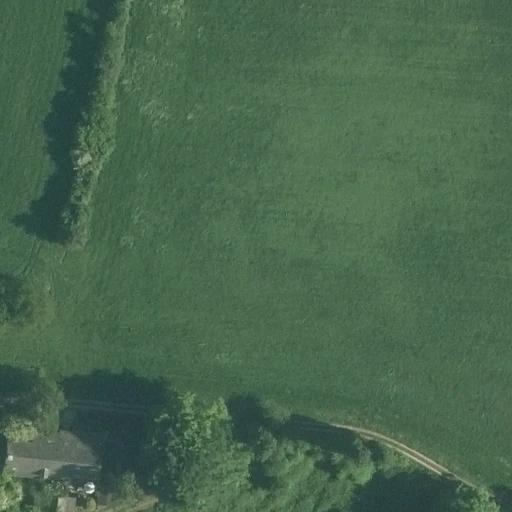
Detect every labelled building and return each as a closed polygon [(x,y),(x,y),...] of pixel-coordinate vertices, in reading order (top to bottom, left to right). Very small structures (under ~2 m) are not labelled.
[(34,411),(33,429),(52,429),(52,412),(34,411)] [(52,474),(56,436),(10,432),(5,470),(40,474),(40,472),(52,474)] [(73,438),(56,436),(52,474),(68,476),(69,473),(96,476),(102,435),(73,433),(73,438)] [(100,484),(99,499),(113,500),(114,485),(100,484)] [(36,494),(33,511),(74,511),(76,499),(36,494)]
